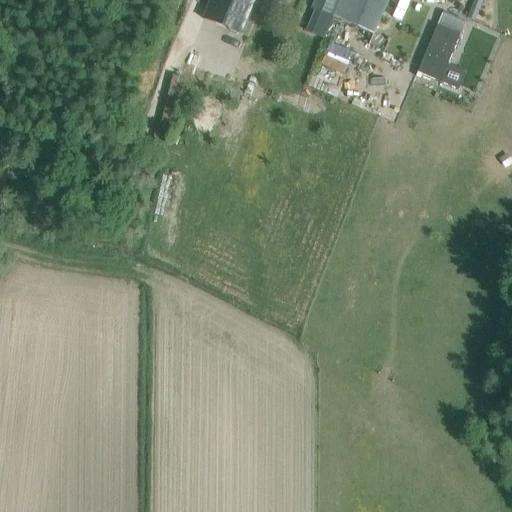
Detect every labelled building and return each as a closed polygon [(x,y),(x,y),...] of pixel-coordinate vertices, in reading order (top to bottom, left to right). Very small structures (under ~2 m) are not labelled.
[(211,0),(204,20),(240,35),(254,0),(211,0)] [(340,0),(317,0),(314,9),(333,16),(340,0)] [(340,0),(333,16),(373,35),(389,0),(340,0)] [(437,26),(416,77),(421,79),(422,75),(440,83),(460,36),(437,26)] [(50,174),(52,160),(28,157),(26,171),(50,174)]
